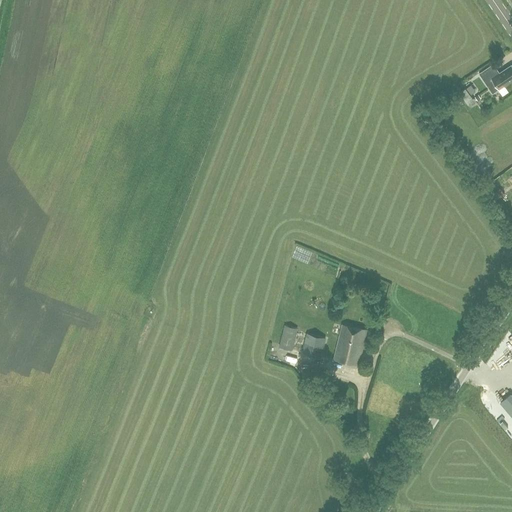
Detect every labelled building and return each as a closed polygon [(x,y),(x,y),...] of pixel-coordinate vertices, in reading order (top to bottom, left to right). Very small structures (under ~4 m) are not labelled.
[(500,73),(493,64),(479,74),(492,93),(505,85),(505,86),(511,81),(511,66),(511,65),(500,73)] [(469,106),(476,102),(466,88),(459,92),(469,106)] [(495,201),(505,195),(499,188),(490,194),(495,201)] [(507,217),(511,213),(511,204),(510,202),(501,209),(507,217)] [(358,366),(366,330),(342,324),(334,359),(358,366)] [(284,325),(279,347),(292,350),(297,331),(297,329),(284,325)] [(320,357),(325,338),(307,333),(302,353),(320,357)]
